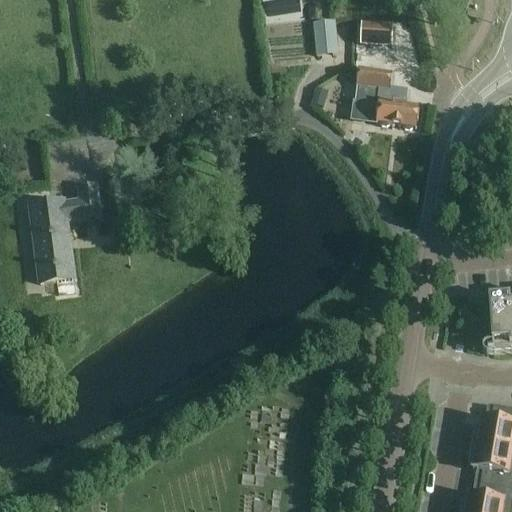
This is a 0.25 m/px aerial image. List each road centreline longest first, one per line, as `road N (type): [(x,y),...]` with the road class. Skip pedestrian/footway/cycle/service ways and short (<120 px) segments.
road 1 (residential): [(427,245),(400,241),(330,135),(295,119)]
road 2 (tertiary): [(383,511),(408,364)]
road 3 (residential): [(463,374),(437,511)]
